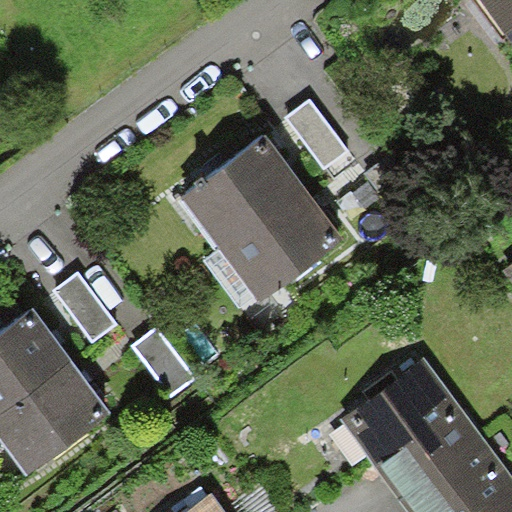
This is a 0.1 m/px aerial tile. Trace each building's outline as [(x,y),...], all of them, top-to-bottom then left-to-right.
[(511,0),(489,0),(511,30),(511,0)] [(348,146),(311,98),(288,116),(324,164),(348,146)] [(306,185),(268,131),(184,190),(223,244),(306,185)] [(441,189),(404,141),(381,159),(417,207),(441,189)] [(343,237),(306,185),(223,244),(259,296),(343,237)] [(116,321),(79,274),(55,292),(92,339),(116,321)] [(0,412),(73,361),(34,307),(0,330),(0,412)] [(194,377),(158,329),(134,347),(171,395),(194,377)] [(487,429),(427,347),(339,411),(399,493),(487,429)] [(109,412),(73,361),(0,412),(0,435),(26,471),(109,412)] [(511,511),(511,462),(487,429),(399,493),(412,511),(511,511)] [(229,511),(219,497),(197,511),(229,511)]
